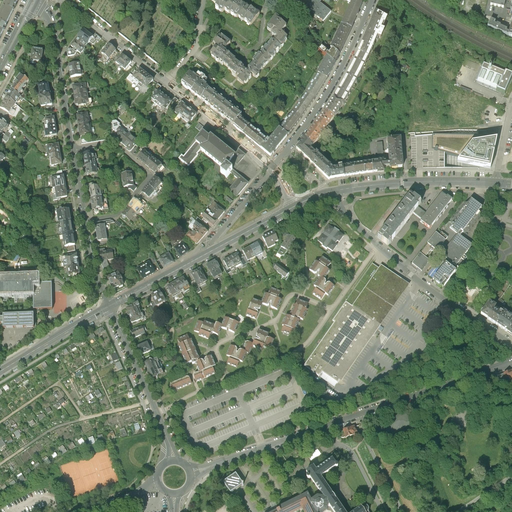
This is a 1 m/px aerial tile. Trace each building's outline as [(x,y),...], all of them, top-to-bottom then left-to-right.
[(6,0),(0,14),(9,19),(14,9),(18,0),(6,0)] [(211,0),(217,4),(215,6),(221,12),(223,9),(230,1),(228,0),(211,0)] [(234,0),(230,0),(230,1),(223,9),(229,14),(231,12),(237,18),(238,17),(246,8),(239,2),(238,3),(234,0)] [(296,0),(323,22),(331,12),(319,3),(321,1),(319,0),(296,0)] [(363,3),(357,0),(352,0),(351,3),(342,25),(352,30),(363,3)] [(491,0),(490,5),(503,8),(505,0),(491,0)] [(247,6),(246,8),(238,17),(244,21),(245,20),(251,25),(260,15),(253,9),(252,10),(247,6)] [(378,10),(373,24),(383,28),(386,20),(388,21),(390,16),(378,10)] [(0,38),(9,19),(0,14),(0,38)] [(271,23),(267,27),(271,30),(273,28),(274,29),(272,33),(277,37),(281,32),(285,27),(280,23),(281,21),(275,16),(270,22),(271,23)] [(511,23),(510,30),(506,30),(499,27),(500,26),(496,24),(496,25),(494,24),(495,22),(491,20),(487,26),(502,33),(511,37),(511,21),(511,22),(511,23)] [(387,29),(383,28),(373,24),(367,38),(378,43),(380,36),(383,37),(387,29)] [(342,25),(336,38),(346,43),(349,36),(352,30),(342,25)] [(83,30),(77,38),(87,46),(90,43),(93,38),(93,37),(83,30)] [(287,38),(281,32),(277,37),(273,42),(271,40),(266,47),(276,54),(287,41),(286,40),(287,38)] [(95,34),(93,37),(93,38),(90,43),(93,45),(96,42),(98,43),(101,39),(95,34)] [(227,69),(234,61),(234,60),(228,56),(229,55),(223,51),(229,43),(220,36),(213,44),(218,48),(216,49),(214,48),(209,54),(211,56),(210,57),(214,60),(215,59),(227,69)] [(67,58),(73,58),(77,53),(81,56),(86,50),(85,49),(87,46),(77,38),(69,47),(72,49),(71,50),(69,49),(68,49),(67,51),(67,58)] [(343,49),(346,43),(336,38),(331,49),(332,50),(340,56),(343,49)] [(372,56),(378,43),(367,38),(361,51),(372,56)] [(103,51),(104,51),(101,54),(105,57),(103,58),(107,61),(110,57),(116,51),(109,45),(106,48),(105,48),(103,51)] [(253,62),(254,63),(246,72),(251,75),(256,79),(259,75),(258,74),(262,69),(268,62),(269,63),(269,62),(276,54),(266,47),(259,55),(258,54),(253,62)] [(335,65),(340,56),(332,50),(329,53),(322,47),(319,51),(326,57),(335,65)] [(31,57),(31,61),(41,62),(42,52),(43,50),(33,49),(33,51),(32,51),(32,55),(31,55),(31,56),(31,57)] [(119,53),(116,51),(110,57),(114,60),(119,53)] [(361,51),(354,66),(364,72),(372,56),(361,51)] [(122,56),(116,63),(125,70),(131,63),(122,56)] [(327,80),(335,65),(326,57),(317,74),(318,75),(327,80)] [(250,76),(251,75),(246,72),(234,61),(227,69),(238,79),(236,81),(242,86),(244,84),(245,85),(251,78),(250,76)] [(73,71),(74,77),(84,75),(83,63),(76,64),(72,64),(73,71)] [(354,66),(346,82),(355,87),(364,72),(354,66)] [(135,81),(139,84),(146,75),(139,70),(133,78),(136,80),(135,81)] [(32,80),(24,73),(16,82),(18,83),(15,87),(22,94),(26,90),(25,89),(32,80)] [(511,77),(511,76),(505,73),(497,92),(504,95),(511,77)] [(193,76),(190,74),(181,84),(191,91),(203,76),(201,75),(200,75),(198,74),(195,77),(193,76)] [(154,80),(146,75),(139,84),(141,85),(143,87),(146,89),(147,89),(154,80)] [(318,75),(306,94),(315,100),(327,80),(318,75)] [(208,89),(204,85),(207,81),(204,79),(205,78),(203,76),(191,91),(200,99),(208,89)] [(344,104),(355,87),(346,82),(334,98),(344,104)] [(75,85),(77,96),(90,94),(89,83),(75,85)] [(45,86),(38,87),(40,96),(49,94),(48,88),(48,87),(48,86),(47,85),(46,85),(45,86)] [(22,94),(15,87),(10,95),(18,102),(22,98),(24,100),(26,98),(26,97),(22,94)] [(147,89),(146,89),(143,87),(140,90),(144,95),(149,90),(147,89)] [(225,102),(208,89),(200,99),(216,112),(225,102)] [(154,104),(157,106),(165,96),(158,91),(157,91),(151,98),(155,102),(154,104)] [(40,96),(39,96),(41,107),(45,106),(48,106),(50,106),(51,106),(52,105),(52,103),(51,103),(50,94),(49,94),(40,96)] [(91,99),(90,94),(77,96),(79,105),(81,104),(82,106),(95,104),(94,99),(91,99)] [(306,94),(293,112),(302,119),(315,100),(306,94)] [(13,112),(18,102),(10,95),(3,107),(7,109),(13,112)] [(171,102),(165,96),(157,106),(160,109),(161,107),(165,110),(172,102),(171,102)] [(334,98),(324,112),(335,119),(344,104),(334,98)] [(474,103),(472,102),(473,100),(472,99),(470,104),(479,107),(481,102),(476,100),(474,103)] [(241,116),(225,102),(216,112),(233,126),(240,118),(241,116)] [(174,113),(181,119),(188,109),(181,103),(175,110),(176,111),(174,113)] [(196,115),(188,109),(181,119),(187,124),(188,124),(196,115)] [(293,112),(279,129),(288,136),(302,119),(293,112)] [(324,112),(317,123),(326,130),(335,119),(324,112)] [(80,115),(82,125),(93,123),(91,113),(80,115)] [(0,125),(5,130),(7,127),(8,128),(11,124),(0,115),(0,125)] [(47,119),(45,120),(46,127),(55,125),(54,118),(47,119)] [(250,126),(240,118),(233,126),(243,134),(250,126)] [(95,134),(93,123),(82,125),(83,136),(95,134)] [(314,147),(326,130),(317,123),(304,139),(314,147)] [(46,127),(44,127),(46,137),(57,135),(55,125),(46,127)] [(122,131),(118,136),(125,142),(132,134),(123,126),(120,130),(122,131)] [(267,140),(250,126),(243,134),(260,148),(267,140)] [(267,140),(260,148),(271,157),(288,136),(279,129),(269,141),(267,140)] [(133,133),(132,134),(125,142),(134,150),(142,141),(133,133)] [(209,140),(203,134),(183,157),(181,156),(179,159),(188,167),(198,156),(197,155),(201,150),(223,169),(220,173),(226,178),(230,173),(238,180),(229,191),(237,197),(248,184),(242,179),(239,177),(228,167),(227,166),(231,160),(237,165),(245,156),(239,151),(233,157),(232,156),(230,154),(228,152),(214,140),(216,138),(212,135),(212,136),(209,140)] [(478,136),(470,136),(432,135),(415,136),(417,169),(444,168),(444,161),(445,152),(462,157),(457,162),(486,168),(490,169),(497,135),(479,134),(478,136)] [(296,149),(307,160),(313,152),(311,150),(314,147),(304,139),(296,149)] [(387,139),(389,163),(389,168),(389,169),(403,168),(402,158),(400,139),(387,139)] [(53,154),(54,153),(63,152),(62,143),(51,144),(53,154)] [(0,149),(0,158),(3,162),(8,156),(0,149)] [(148,149),(141,157),(149,164),(156,156),(148,149)] [(65,162),(63,152),(54,153),(56,164),(65,162)] [(87,153),(89,166),(100,164),(98,154),(94,155),(93,152),(87,153)] [(315,154),(313,152),(307,160),(323,175),(331,166),(316,152),(315,154)] [(156,156),(149,164),(158,171),(161,168),(165,163),(156,156)] [(389,168),(389,163),(385,164),(385,161),(384,161),(378,161),(372,162),(373,173),(385,172),(384,168),(387,168),(389,168)] [(363,163),(364,174),(373,173),(372,162),(363,163)] [(161,168),(165,172),(169,167),(165,163),(161,168)] [(353,164),(355,176),(364,174),(363,163),(353,164)] [(89,166),(91,175),(97,174),(101,174),(100,164),(89,166)] [(344,178),(355,176),(353,164),(343,166),(344,178)] [(333,168),(331,166),(323,175),(329,181),(330,180),(344,178),(343,166),(333,168)] [(135,172),(125,174),(127,187),(137,185),(135,172)] [(56,187),(58,186),(69,185),(67,174),(54,176),(56,187)] [(158,176),(152,184),(159,191),(166,183),(158,176)] [(97,184),(92,185),(94,197),(106,196),(104,185),(98,186),(97,184)] [(153,198),(159,191),(152,184),(145,191),(153,198)] [(71,195),(69,185),(58,186),(60,193),(55,194),(56,199),(63,198),(63,197),(71,195)] [(441,195),(437,200),(447,207),(452,200),(447,196),(446,198),(442,194),(441,195)] [(106,196),(94,197),(96,209),(107,207),(106,196)] [(408,196),(402,204),(413,213),(417,207),(420,203),(413,198),(412,199),(408,196)] [(137,200),(131,207),(139,213),(141,211),(144,213),(147,210),(144,208),(146,207),(137,200)] [(438,219),(447,207),(437,200),(434,204),(428,212),(438,219)] [(477,204),(471,200),(452,224),(453,225),(450,229),(458,235),(460,236),(462,233),(463,232),(465,234),(480,214),(478,213),(482,208),(477,204)] [(221,204),(215,211),(223,217),(228,210),(221,204)] [(399,208),(394,214),(405,223),(413,213),(402,204),(399,208)] [(129,218),(129,217),(133,221),(139,213),(131,207),(125,214),(126,215),(125,215),(125,217),(127,218),(129,218)] [(430,229),(438,219),(428,212),(427,214),(425,212),(417,207),(413,213),(422,219),(420,222),(430,229)] [(74,219),(72,208),(61,210),(62,221),(64,221),(74,219)] [(217,224),(223,217),(215,211),(213,213),(210,211),(206,215),(217,224)] [(390,220),(386,225),(397,234),(405,223),(394,214),(390,220)] [(76,232),(74,219),(64,221),(66,233),(76,232)] [(196,229),(197,230),(206,237),(211,230),(201,222),(196,229)] [(327,247),(327,246),(333,250),(338,244),(335,242),(337,239),(339,241),(344,234),(338,230),(339,229),(335,226),(334,227),(329,223),(324,230),(323,231),(322,233),(318,240),(323,243),(322,244),(327,247)] [(108,224),(99,225),(102,240),(111,239),(108,224)] [(389,244),(397,234),(386,225),(381,231),(378,236),(389,244)] [(279,228),(268,234),(274,246),(281,242),(280,239),(284,237),(279,228)] [(194,238),(201,243),(206,237),(197,230),(196,232),(193,230),(189,235),(193,239),(194,238)] [(458,235),(449,247),(447,245),(445,243),(448,239),(439,231),(423,252),(414,262),(425,270),(433,260),(428,256),(433,249),(434,250),(435,249),(436,249),(439,251),(443,245),(445,247),(447,249),(444,253),(446,255),(443,259),(448,263),(436,278),(446,286),(459,270),(454,266),(457,263),(462,267),(470,256),(467,254),(473,246),(460,236),(458,235)] [(78,244),(76,232),(66,233),(68,245),(70,245),(77,244),(78,244)] [(287,254),(290,250),(298,237),(291,234),(288,239),(283,245),(284,246),(280,252),(284,255),(287,254)] [(255,244),(260,254),(268,250),(270,255),(273,253),(268,243),(265,244),(262,240),(255,244)] [(178,248),(184,256),(192,251),(187,242),(178,248)] [(260,254),(255,244),(248,247),(254,257),(260,254)] [(108,251),(103,252),(104,260),(110,259),(117,258),(116,250),(108,251)] [(235,254),(241,262),(246,260),(248,263),(252,260),(247,254),(244,256),(240,251),(235,254)] [(172,252),(163,257),(168,266),(177,261),(172,252)] [(67,267),(70,266),(82,264),(80,253),(65,255),(67,267)] [(241,262),(235,254),(229,257),(234,266),(241,262)] [(331,269),(328,267),(332,262),(323,256),(319,261),(316,259),(309,269),(317,275),(319,277),(325,278),(331,269)] [(220,257),(211,262),(220,275),(228,271),(224,265),(225,264),(220,257)] [(110,259),(104,260),(105,263),(108,270),(111,268),(112,269),(112,268),(113,266),(111,262),(110,259)] [(153,261),(141,267),(146,278),(158,271),(153,261)] [(281,262),(276,269),(287,276),(292,270),(281,262)] [(375,262),(348,301),(380,323),(404,289),(410,282),(404,278),(384,264),(382,267),(375,262)] [(83,273),(82,264),(70,266),(71,275),(83,273)] [(205,266),(196,271),(200,277),(197,280),(203,290),(207,288),(204,284),(212,279),(205,266)] [(122,272),(111,277),(116,288),(123,285),(123,287),(127,285),(126,284),(127,283),(122,272)] [(180,278),(187,290),(195,286),(188,273),(180,278)] [(0,296),(13,296),(14,297),(28,297),(28,295),(33,295),(33,288),(39,288),(39,284),(39,283),(39,276),(0,276),(0,296)] [(321,299),(325,293),(329,296),(336,285),(328,280),(325,278),(319,277),(314,285),(316,287),(312,293),(321,299)] [(187,290),(180,278),(172,282),(171,285),(177,294),(183,292),(185,296),(190,294),(187,290)] [(52,283),(39,284),(39,288),(33,288),(33,295),(33,299),(33,310),(38,310),(52,310),(52,283)] [(283,298),(278,296),(281,290),(272,286),(269,292),(267,291),(262,301),(263,303),(269,306),(277,310),(283,298)] [(159,291),(150,296),(153,300),(153,301),(156,306),(157,306),(159,305),(160,306),(162,305),(163,305),(163,303),(165,302),(165,301),(159,291)] [(494,301),(492,304),(495,306),(504,294),(501,292),(498,296),(496,297),(494,301)] [(262,301),(253,297),(245,314),(256,319),(259,311),(263,303),(262,301)] [(289,315),(286,314),(280,331),(282,332),(292,336),(300,318),(303,319),(309,304),(295,299),(289,315)] [(380,323),(348,301),(336,318),(338,320),(307,365),(321,375),(324,371),(340,381),(374,333),(380,323)] [(489,302),(480,314),(487,319),(495,308),(496,306),(495,306),(492,304),(489,302)] [(125,309),(129,317),(141,311),(139,306),(138,303),(133,305),(125,309)] [(503,313),(495,308),(487,319),(496,325),(503,313)] [(144,318),(141,311),(129,317),(132,324),(136,322),(136,323),(143,320),(143,318),(144,318)] [(511,317),(504,312),(503,313),(496,325),(507,332),(511,324),(511,317)] [(33,314),(3,315),(3,316),(3,322),(4,329),(34,328),(33,314)] [(238,321),(224,315),(221,322),(221,327),(228,330),(234,332),(238,321)] [(208,339),(211,332),(218,335),(221,327),(221,322),(216,320),(214,324),(197,319),(193,331),(199,333),(198,336),(208,339)] [(144,325),(133,330),(136,338),(148,333),(144,325)] [(274,338),(267,336),(268,333),(258,329),(255,337),(253,343),(253,346),(262,349),(263,347),(270,349),(274,338)] [(186,364),(191,362),(192,363),(192,364),(196,363),(200,359),(199,356),(195,346),(191,338),(189,339),(187,334),(177,338),(179,343),(178,344),(186,364)] [(250,354),(253,346),(253,343),(246,340),(244,345),(243,349),(247,353),(250,354)] [(139,346),(143,355),(153,351),(149,342),(139,346)] [(230,344),(226,355),(228,356),(225,363),(237,367),(239,361),(243,362),(247,353),(243,349),(238,347),(230,344)] [(110,356),(112,362),(118,360),(116,354),(110,356)] [(196,363),(199,371),(212,366),(216,364),(212,354),(204,357),(200,359),(196,363)] [(146,362),(150,370),(157,367),(154,359),(146,362)] [(197,372),(193,373),(196,382),(202,380),(216,374),(212,366),(199,371),(197,372)] [(159,371),(157,367),(150,370),(153,378),(157,376),(159,377),(159,375),(165,373),(163,369),(159,371)] [(511,371),(503,374),(506,381),(511,379),(511,380),(511,371)] [(182,378),(179,379),(182,387),(192,383),(188,375),(182,378)] [(173,391),(182,387),(179,379),(172,382),(170,383),(173,391)] [(122,384),(126,393),(132,391),(128,382),(122,384)] [(53,406),(55,409),(65,402),(62,399),(53,406)] [(404,412),(382,423),(385,429),(383,430),(385,434),(396,429),(397,431),(413,423),(410,417),(408,419),(404,412)] [(357,434),(354,427),(343,431),(342,432),(341,432),(340,433),(340,434),(340,435),(340,436),(341,437),(342,438),(343,438),(344,438),(345,437),(346,438),(357,434)] [(17,431),(11,434),(15,440),(21,436),(17,431)] [(97,436),(99,443),(115,438),(113,431),(97,436)] [(9,436),(4,438),(7,444),(13,442),(9,436)] [(81,447),(86,444),(82,438),(77,441),(81,447)] [(73,442),(68,445),(71,450),(76,447),(73,442)] [(62,445),(58,448),(62,454),(66,451),(62,445)] [(335,465),(332,460),(316,471),(313,467),(308,471),(306,472),(308,475),(306,476),(306,478),(307,479),(309,479),(310,479),(323,498),(328,505),(332,511),(363,511),(361,508),(354,511),(344,511),(334,497),(321,477),(335,468),(337,468),(338,467),(338,466),(337,464),(336,464),(335,465)] [(21,473),(16,476),(21,483),(25,480),(21,473)] [(236,474),(223,482),(230,492),(243,484),(236,474)] [(14,480),(9,483),(12,489),(18,485),(14,480)] [(4,484),(0,487),(5,493),(9,490),(4,484)] [(274,511),(296,511),(302,509),(303,511),(317,511),(311,501),(308,493),(278,508),(279,510),(274,511)] [(317,497),(311,501),(317,511),(325,511),(327,511),(328,505),(323,498),(317,497)]
